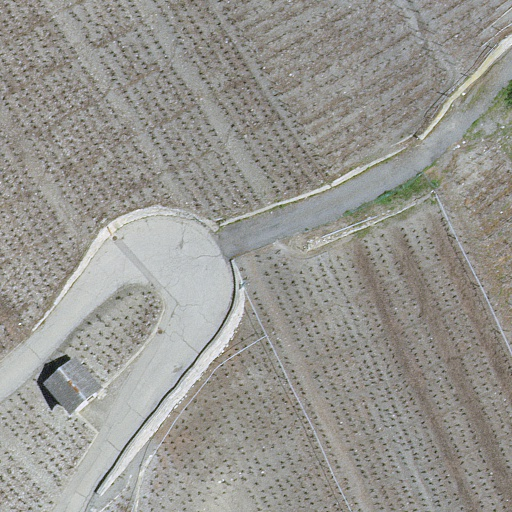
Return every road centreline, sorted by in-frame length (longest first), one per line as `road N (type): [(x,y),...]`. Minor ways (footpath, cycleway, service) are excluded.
road 1 (unclassified): [(65,511),(182,342),(196,308),(195,265),(181,252),(153,246),(116,263),(0,381)]
road 2 (track): [(511,98),(449,166),(323,226),(218,241),(187,257)]
